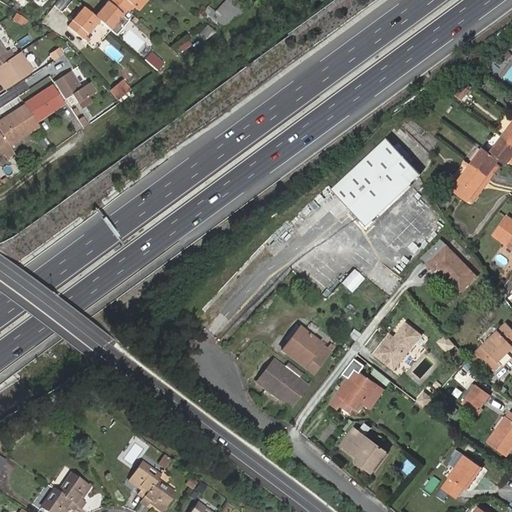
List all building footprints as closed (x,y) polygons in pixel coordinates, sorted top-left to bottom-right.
[(126,9),(115,0),(108,0),(94,17),(98,20),(109,29),(122,15),(126,9)] [(115,0),(126,9),(131,4),(134,0),(115,0)] [(148,0),(134,0),(131,4),(140,11),(148,0)] [(225,0),(214,10),(210,5),(205,10),(222,29),(244,11),(234,0),(225,0)] [(98,20),(94,17),(83,7),(67,26),(82,39),(98,20)] [(21,24),(25,18),(16,13),(13,19),(21,24)] [(128,20),(122,15),(109,29),(115,35),(128,20)] [(208,40),(215,29),(206,24),(200,35),(208,40)] [(0,64),(16,54),(19,52),(5,30),(0,32),(0,64)] [(179,54),(195,43),(188,34),(173,45),(179,54)] [(59,48),(50,55),(53,60),(63,54),(59,48)] [(34,69),(23,50),(19,52),(16,54),(0,64),(0,76),(7,86),(34,69)] [(153,51),(145,60),(151,65),(159,57),(153,51)] [(54,79),(66,96),(74,92),(80,99),(95,89),(90,81),(81,86),(70,69),(54,79)] [(129,69),(123,73),(128,79),(133,74),(129,69)] [(124,78),(110,89),(118,100),(132,89),(124,78)] [(53,83),(42,91),(43,94),(55,86),(53,83)] [(42,91),(26,101),(26,102),(38,119),(65,101),(55,86),(43,94),(42,91)] [(0,125),(10,141),(40,123),(38,119),(26,102),(0,119),(0,125)] [(84,127),(90,124),(85,115),(79,119),(84,127)] [(511,123),(502,137),(511,144),(511,123)] [(0,160),(1,160),(0,157),(0,148),(3,146),(9,154),(16,150),(10,141),(0,125),(0,160)] [(511,144),(502,137),(490,154),(499,161),(507,166),(509,163),(511,158),(511,144)] [(390,143),(365,162),(400,191),(407,186),(400,177),(416,165),(406,153),(401,157),(390,143)] [(499,161),(490,154),(483,148),(471,165),(491,180),(495,175),(491,172),(497,164),(499,161)] [(361,225),(381,209),(390,199),(400,191),(365,162),(332,186),(361,225)] [(501,166),(497,164),(491,172),(495,175),(501,166)] [(491,180),(471,165),(452,190),(469,201),(477,192),(483,183),(487,185),(491,180)] [(480,194),(487,185),(483,183),(477,192),(480,194)] [(390,199),(381,209),(409,187),(407,186),(400,191),(390,199)] [(511,219),(508,216),(494,236),(511,249),(511,219)] [(438,267),(461,291),(476,275),(440,239),(422,257),(435,270),(438,267)] [(354,268),(342,281),(351,289),(363,275),(354,268)] [(504,287),(501,292),(508,297),(510,292),(504,287)] [(387,336),(373,353),(392,368),(421,334),(405,321),(390,339),(387,336)] [(511,328),(505,322),(475,348),(488,364),(491,367),(496,363),(500,360),(497,357),(511,343),(511,328)] [(289,343),(293,347),(304,334),(295,327),(285,340),(289,343)] [(354,329),(349,336),(356,342),(361,334),(354,329)] [(328,353),(304,334),(293,347),(289,343),(281,352),(310,375),(328,353)] [(341,374),(348,379),(355,370),(359,372),(364,366),(352,358),(341,374)] [(288,407),(305,387),(297,380),(301,376),(293,370),(291,373),(283,367),(274,360),(257,383),(288,407)] [(287,362),(286,364),(293,370),(295,368),(287,362)] [(293,370),(286,364),(283,367),(291,373),(293,370)] [(355,370),(348,379),(330,404),(338,410),(344,401),(359,412),(364,404),(371,410),(385,391),(359,372),(355,370)] [(476,387),(464,403),(478,413),(490,396),(476,387)] [(425,390),(417,401),(426,408),(434,398),(425,390)] [(511,412),(511,411),(488,443),(507,456),(511,448),(511,412)] [(354,428),(341,446),(357,458),(356,461),(372,472),(387,452),(354,428)] [(163,454),(158,464),(166,468),(171,458),(163,454)] [(465,456),(442,488),(458,499),(465,490),(466,490),(482,468),(465,456)] [(409,476),(417,465),(408,458),(399,468),(409,476)] [(157,478),(161,473),(143,461),(130,479),(142,487),(138,493),(144,496),(157,478)] [(79,503),(83,506),(88,500),(84,497),(94,484),(76,471),(62,490),(79,503)] [(8,476),(1,486),(12,494),(19,485),(8,476)] [(144,496),(141,500),(147,504),(150,500),(162,509),(176,491),(157,478),(144,496)] [(62,490),(57,487),(43,505),(52,511),(66,511),(71,506),(75,509),(79,503),(62,490)] [(217,511),(219,510),(215,507),(211,511),(209,511),(196,503),(189,511),(217,511)]
